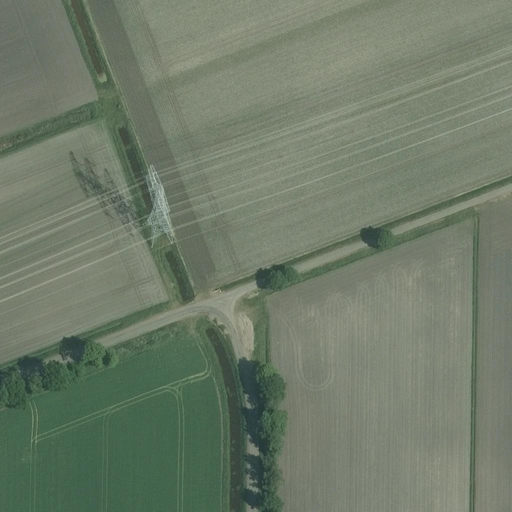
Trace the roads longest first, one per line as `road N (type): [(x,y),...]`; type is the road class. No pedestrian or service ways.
road 1 (unclassified): [(220,299),(511,187)]
road 2 (unclassified): [(220,299),(0,383)]
road 3 (unclassified): [(251,511),(248,384),(220,299)]
